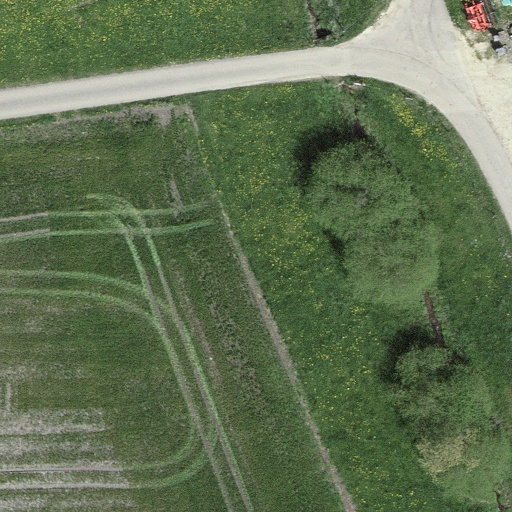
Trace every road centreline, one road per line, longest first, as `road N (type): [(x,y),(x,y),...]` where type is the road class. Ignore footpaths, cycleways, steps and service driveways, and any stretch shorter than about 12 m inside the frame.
road 1 (track): [(432,80),(363,67),(263,70),(0,107)]
road 2 (track): [(511,183),(484,132),(432,80)]
